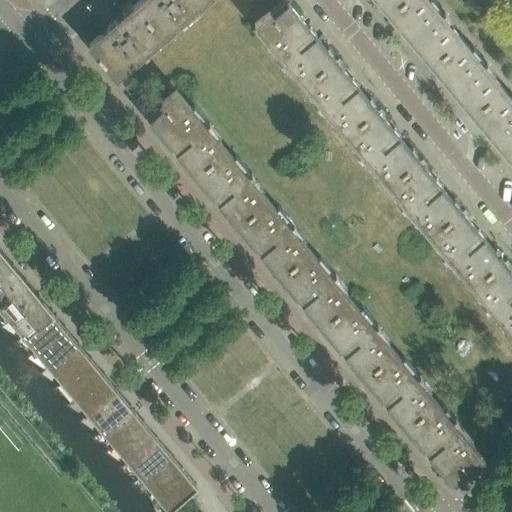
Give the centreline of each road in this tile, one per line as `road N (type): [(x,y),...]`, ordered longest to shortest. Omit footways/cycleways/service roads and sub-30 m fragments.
road 1 (residential): [(423,511),(21,32)]
road 2 (residential): [(0,185),(270,511)]
road 3 (residential): [(511,225),(317,0)]
